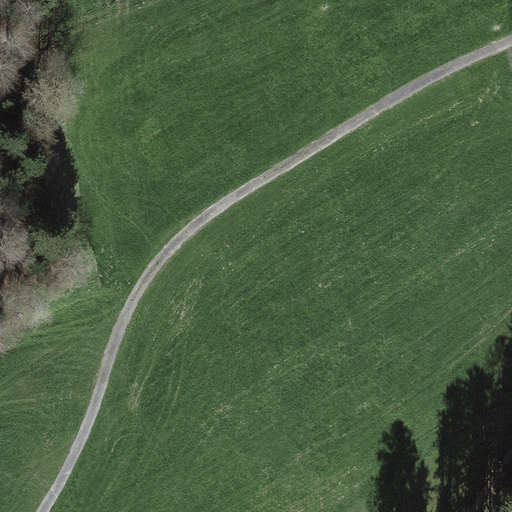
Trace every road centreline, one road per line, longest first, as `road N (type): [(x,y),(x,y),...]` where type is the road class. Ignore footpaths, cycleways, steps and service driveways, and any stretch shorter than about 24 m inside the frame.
road 1 (track): [(43,511),(73,470),(137,290),(206,219),(379,113),(511,48)]
road 2 (track): [(0,38),(137,290)]
